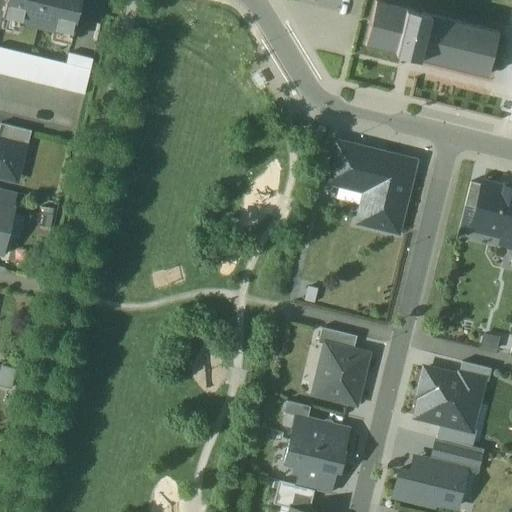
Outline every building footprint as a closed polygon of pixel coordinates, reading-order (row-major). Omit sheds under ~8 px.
[(80,0),(6,0),(2,16),(71,35),(80,0)] [(366,47),(487,77),(499,32),(377,2),(366,47)] [(0,78),(85,97),(93,60),(66,55),(64,63),(0,49),(0,78)] [(31,131),(0,124),(0,125),(0,140),(20,145),(20,147),(27,148),(31,131)] [(0,140),(0,177),(12,180),(20,147),(20,145),(0,140)] [(416,161),(338,142),(328,184),(364,193),(360,209),(373,212),(369,227),(398,234),(416,161)] [(482,185),(470,182),(464,206),(476,208),(482,185)] [(511,194),(506,193),(506,191),(504,187),(482,182),(482,185),(476,208),(473,219),(485,222),(483,232),(502,237),(500,244),(511,246),(511,194)] [(15,193),(0,189),(0,205),(11,209),(15,193)] [(0,205),(0,253),(2,254),(13,209),(11,209),(0,205)] [(356,336),(321,328),(318,343),(325,345),(325,344),(353,351),(356,336)] [(483,335),(480,347),(495,351),(498,339),(483,335)] [(353,351),(325,344),(325,345),(313,394),(355,405),(368,354),(353,351)] [(464,363),(460,374),(482,380),(486,380),(488,369),(464,363)] [(459,377),(424,369),(420,387),(423,387),(416,417),(440,423),(462,428),(463,427),(470,429),(482,380),(460,374),(459,377)] [(348,429),(307,419),(310,407),(298,405),(284,464),(295,466),(293,473),(299,474),(312,478),(315,466),(335,471),(339,472),(344,452),(342,451),(348,429)] [(462,428),(440,423),(436,438),(468,446),(471,447),(475,430),(470,429),(463,427),(462,428)] [(468,446),(436,438),(431,461),(463,468),(468,446)] [(471,447),(468,446),(463,468),(466,469),(465,471),(476,474),(482,450),(471,447)] [(431,461),(420,458),(416,474),(400,470),(393,497),(433,507),(434,503),(456,508),(465,471),(466,469),(463,468),(431,461)] [(335,471),(315,466),(312,478),(332,482),(335,471)] [(312,478),(299,474),(296,486),(314,491),(329,494),(332,482),(312,478)] [(296,486),(278,482),(273,504),(293,509),(293,508),(308,511),(314,491),(296,486)]
